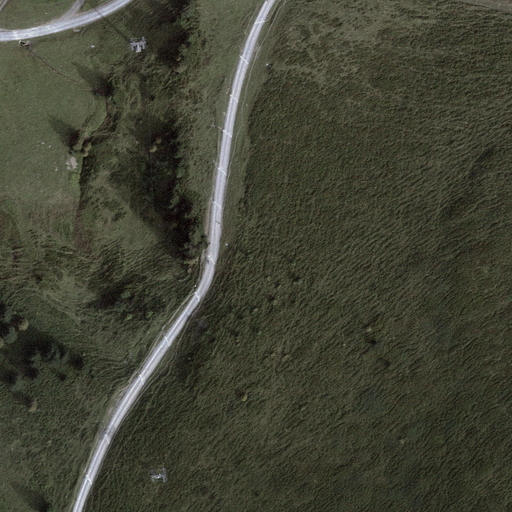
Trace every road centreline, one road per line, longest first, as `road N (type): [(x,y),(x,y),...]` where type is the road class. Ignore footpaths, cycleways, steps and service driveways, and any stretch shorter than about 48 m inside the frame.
road 1 (track): [(270,0),(237,86),(202,290),(121,413),(77,511)]
road 2 (track): [(0,39),(65,27),(132,0)]
